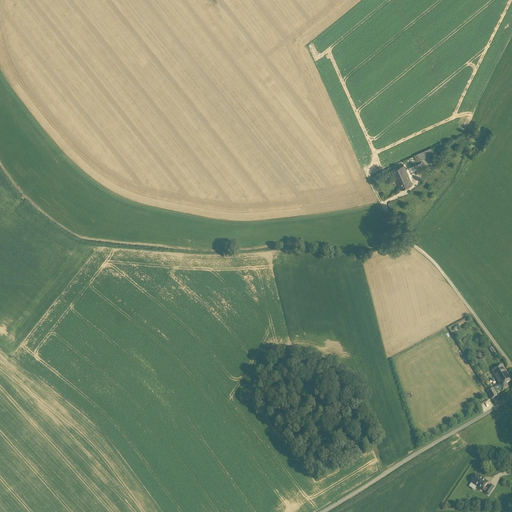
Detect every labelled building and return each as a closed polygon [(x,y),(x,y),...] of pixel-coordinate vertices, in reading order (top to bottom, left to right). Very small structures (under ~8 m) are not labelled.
[(432,148),(417,154),(419,159),(434,153),(432,148)] [(404,165),(391,170),(395,180),(397,179),(408,174),(404,165)] [(408,174),(397,179),(401,189),(412,184),(408,174)] [(511,380),(503,365),(492,371),(500,384),(502,388),(503,390),(508,387),(506,384),(511,380)] [(493,388),(487,392),(492,400),(498,396),(495,392),(493,388)] [(488,483),(477,475),(471,483),(482,491),(485,493),(488,489),(485,487),(488,483)] [(494,488),(490,485),(488,489),(485,493),(488,495),(494,488)]
